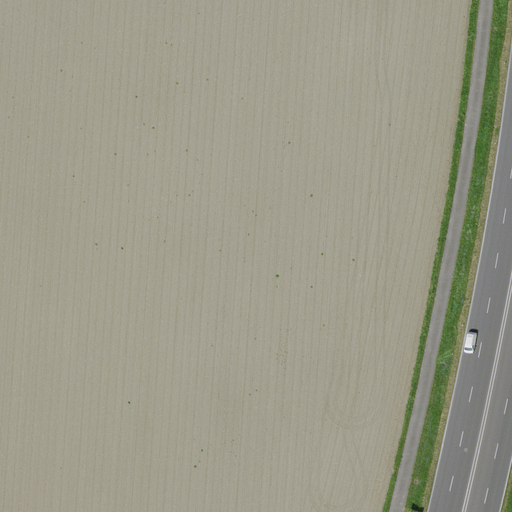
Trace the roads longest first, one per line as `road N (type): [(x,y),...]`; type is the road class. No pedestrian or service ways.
road 1 (track): [(393,511),(466,156),(482,0)]
road 2 (primary): [(511,277),(462,511)]
